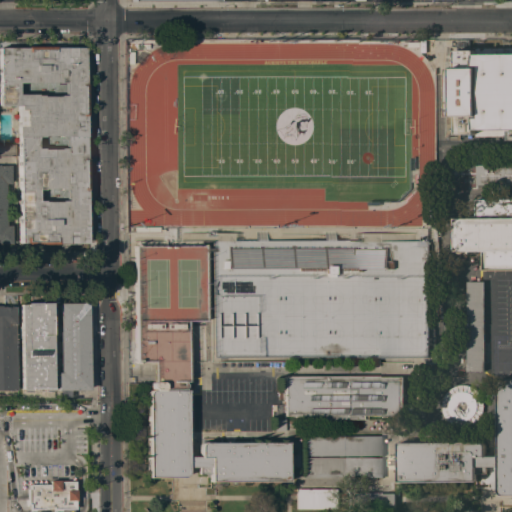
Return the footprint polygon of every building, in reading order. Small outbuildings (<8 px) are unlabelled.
[(23,243),(19,243),(17,137),(16,106),(0,106),(0,48),(26,48),(26,47),(54,47),(54,48),(83,48),(84,84),(85,84),(85,115),(84,116),(85,158),(86,158),(86,190),(85,190),(86,243),(56,243),(56,244),(23,245),(23,243)] [(511,135),(475,135),(475,133),(449,133),(449,136),(446,136),(446,115),(445,115),(445,67),(445,61),(455,60),(455,50),(474,50),(474,47),(511,47),(511,135)] [(0,156),(0,144),(14,144),(14,156),(0,156)] [(511,184),(475,184),(475,164),(511,164),(511,184)] [(9,184),(4,184),(4,226),(10,226),(10,244),(0,244),(0,166),(9,166),(9,184)] [(511,269),(482,269),(478,269),(478,265),(482,265),(482,255),(479,255),(479,250),(467,250),(467,253),(456,253),(456,251),(453,251),(453,233),(451,233),(451,227),(453,227),(453,218),(475,218),(475,198),(511,198),(511,269)] [(428,239),(428,357),(212,358),(211,240),(215,240),(215,233),(233,233),(233,240),(362,240),(362,232),(380,232),(380,240),(428,239)] [(204,246),(204,321),(185,321),(186,371),(186,382),(183,382),(183,383),(184,385),(184,386),(183,389),(183,391),(185,391),(186,457),(198,457),(198,446),(199,444),(201,443),(202,443),(286,443),(286,482),(208,482),(208,474),(197,474),(197,467),(186,467),(186,472),(185,474),(184,476),(182,477),(181,477),(146,478),(146,394),(146,393),(147,392),(149,391),(150,390),(152,390),(152,389),(151,389),(150,388),(149,387),(149,385),(150,384),(150,383),(151,383),(153,382),(152,373),(152,362),(133,362),(133,246),(204,246)] [(484,370),(467,371),(466,281),(483,281),(484,370)] [(18,305),(25,305),(25,303),(39,303),(39,304),(39,303),(49,303),(50,335),(49,335),(50,389),(49,389),(49,391),(42,391),(42,389),(28,389),(28,391),(20,391),(20,389),(18,305)] [(88,390),(56,390),(56,373),(59,373),(58,316),(59,316),(59,304),(87,303),(88,390)] [(0,307),(13,307),(13,324),(14,390),(0,390),(0,307)] [(403,376),(403,416),(366,416),(366,419),(361,419),(361,420),(322,420),(322,416),(283,416),(283,400),(277,400),(277,393),(283,393),(283,391),(278,391),(278,378),(283,378),(283,376),(403,376)] [(511,495),(504,496),(503,495),(501,495),(500,494),(499,492),(498,490),(498,466),(487,466),(487,473),(476,473),(476,481),(398,481),(398,465),(389,465),(389,458),(398,458),(398,442),(480,442),(482,442),(483,443),(485,445),(485,455),(498,455),(497,379),(511,379),(511,495)] [(476,420),(473,423),(470,424),(466,426),(462,426),(459,426),(455,425),(452,423),(448,421),(446,418),(444,415),(442,412),(441,408),(441,404),(441,401),(442,397),(444,394),(446,390),(449,388),(452,386),(456,384),(460,384),(463,384),(467,384),(471,385),(474,387),(477,390),(479,393),(481,396),(482,400),(483,403),(483,407),(482,411),(481,414),(479,418),(476,420)] [(284,431),(270,431),(270,420),(284,420),(284,431)] [(301,477),(302,436),(382,436),(381,478),(301,477)] [(47,484),(47,480),(57,480),(57,481),(72,481),(72,490),(74,490),(74,500),(72,500),(72,509),(58,509),(58,511),(49,511),(49,508),(43,508),(43,510),(32,510),(32,511),(26,511),(25,505),(24,488),(26,488),(26,484),(47,484)] [(334,489),(334,509),(295,509),(295,489),(334,489)] [(395,493),(395,511),(350,511),(350,493),(395,493)]
